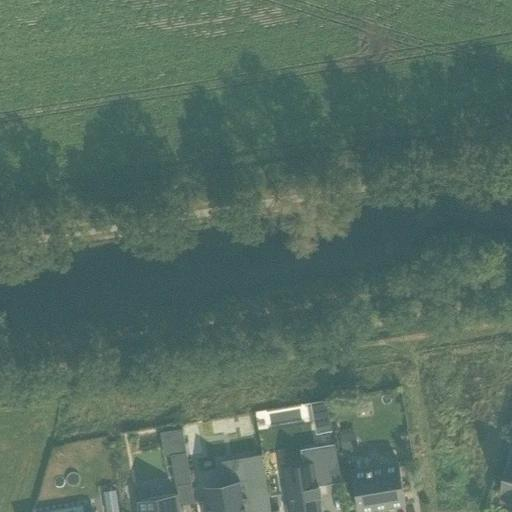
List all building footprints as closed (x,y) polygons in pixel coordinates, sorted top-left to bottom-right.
[(330,420),(318,423),(320,433),(332,431),(330,420)] [(340,435),(339,435),(340,438),(342,451),(353,448),(350,433),(350,429),(339,431),(340,435)] [(305,466),(283,470),(289,511),(321,511),(319,497),(320,497),(320,496),(318,496),(317,489),(319,488),(319,487),(317,488),(317,486),(341,482),(335,446),(303,451),(305,466)] [(191,484),(186,453),(170,456),(176,487),(191,484)] [(226,485),(205,489),(209,511),(270,511),(261,455),(252,456),(253,459),(239,461),(242,475),(225,478),(226,485)] [(377,506),(391,504),(391,507),(405,505),(398,462),(397,463),(397,467),(372,471),(371,469),(366,470),(367,472),(353,474),(353,470),(351,470),(357,511),(361,511),(378,509),(377,506)] [(511,464),(503,491),(505,492),(503,498),(511,501),(511,504),(511,464)] [(177,494),(136,501),(138,511),(179,511),(179,507),(177,494)]
